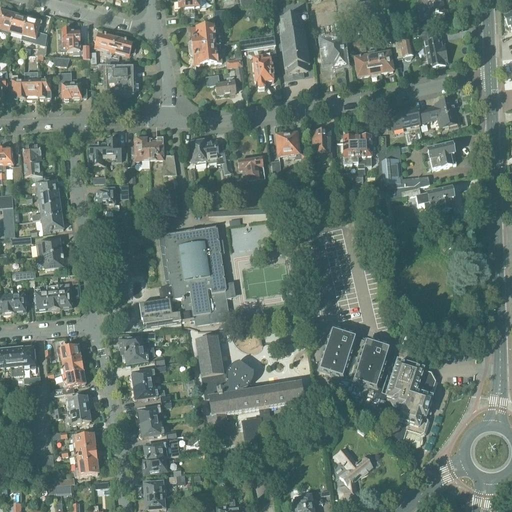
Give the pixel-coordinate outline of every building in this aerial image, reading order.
[(180,11),(193,10),(205,9),(205,1),(204,0),(177,0),(178,3),(179,3),(180,11)] [(238,0),(240,9),(255,6),(253,0),(238,0)] [(419,0),(421,9),(417,9),(420,23),(430,21),(430,18),(444,15),(443,8),(440,0),(419,0)] [(193,10),(180,11),(180,20),(194,19),(193,10)] [(214,13),(214,22),(225,21),(224,12),(214,13)] [(0,31),(2,32),(1,35),(8,37),(9,35),(14,17),(0,13),(0,31)] [(297,17),(288,19),(297,76),(307,74),(306,68),(309,67),(309,66),(307,67),(303,37),(304,36),(304,35),(303,36),(301,23),(308,22),(307,16),(297,17)] [(14,17),(9,35),(22,38),(27,21),(14,17)] [(297,76),(288,19),(280,20),(281,26),(279,27),(281,39),(280,39),(280,40),(281,40),(285,70),(284,70),(284,71),(288,71),(289,77),(297,76)] [(39,24),(27,21),(22,38),(29,40),(28,44),(34,46),(40,27),(41,27),(42,26),(42,25),(41,25),(41,24),(39,24)] [(188,51),(220,48),(218,30),(191,33),(192,43),(190,44),(189,45),(188,47),(188,51)] [(72,54),(72,58),(81,58),(81,57),(83,57),(83,61),(89,61),(89,49),(80,49),(80,34),(71,34),(71,32),(62,32),(62,42),(59,42),(60,51),(67,51),(67,54),(72,54)] [(374,41),(374,44),(384,42),(384,43),(391,41),(387,32),(373,35),(374,41)] [(345,69),(342,41),(341,42),(341,36),(340,36),(340,34),(336,35),(337,42),(333,43),(332,37),(321,39),(322,44),(321,44),(322,48),(319,48),(320,53),(323,53),(325,67),(334,66),(335,70),(345,69)] [(432,37),(427,39),(427,37),(420,38),(419,35),(412,37),(414,43),(421,42),(424,57),(426,57),(429,71),(445,68),(445,66),(447,66),(443,47),(441,47),(440,41),(434,43),(432,37)] [(94,50),(112,55),(115,41),(104,38),(98,37),(97,41),(94,43),(95,46),(94,50)] [(396,60),(404,59),(404,61),(407,62),(410,62),(412,59),(411,57),(413,57),(409,37),(399,39),(399,40),(392,41),(396,60)] [(247,52),(275,48),(274,38),(246,42),(247,52)] [(111,59),(109,66),(114,66),(117,66),(120,57),(129,60),(130,56),(132,57),(134,56),(135,52),(134,50),(132,50),(133,46),(126,44),(115,41),(112,55),(111,59)] [(38,46),(35,58),(38,58),(43,58),(44,58),(46,48),(38,46)] [(220,48),(188,51),(189,54),(190,56),(192,57),(194,57),(195,68),(222,65),(220,48)] [(372,58),(368,58),(368,59),(367,59),(370,78),(372,79),(377,78),(378,76),(381,76),(377,57),(378,57),(377,57),(376,52),(372,53),(372,58)] [(234,56),(235,62),(226,63),(227,71),(236,70),(241,69),(243,69),(241,55),(234,56)] [(377,57),(381,76),(393,74),(389,55),(378,57),(377,57)] [(263,60),(252,61),(256,87),(257,87),(257,92),(259,93),(264,92),(265,91),(264,86),(273,85),(273,78),(272,68),(271,68),(269,57),(262,58),(263,60)] [(358,80),(370,78),(367,59),(368,59),(368,58),(354,61),(358,80)] [(71,60),(55,59),(56,67),(69,69),(71,60)] [(105,85),(131,84),(131,77),(131,73),(131,72),(115,72),(115,71),(114,71),(114,66),(109,66),(103,66),(98,67),(92,67),(92,71),(99,71),(99,81),(105,81),(105,85)] [(8,74),(0,74),(1,80),(0,80),(0,104),(3,104),(2,91),(8,91),(8,74)] [(14,75),(9,75),(8,83),(12,83),(12,103),(18,103),(18,102),(19,102),(20,103),(23,103),(24,102),(25,102),(25,103),(25,85),(25,82),(22,83),(22,81),(19,82),(18,77),(14,77),(14,75)] [(72,86),(72,76),(58,76),(58,94),(62,94),(62,102),(64,102),(65,103),(69,103),(70,102),(71,102),(71,101),(87,101),(86,92),(82,92),(81,86),(72,86)] [(218,78),(206,80),(207,89),(215,88),(217,98),(235,95),(233,80),(227,81),(227,83),(219,84),(218,78)] [(38,84),(38,102),(40,102),(40,103),(43,103),(44,102),(46,102),(46,103),(51,103),(51,81),(43,82),(38,82),(38,84)] [(38,82),(25,82),(25,85),(25,103),(38,103),(38,102),(38,84),(38,82)] [(122,100),(122,98),(132,98),(131,97),(135,97),(135,86),(131,86),(131,84),(105,85),(105,86),(104,86),(104,91),(105,91),(106,99),(113,98),(113,100),(122,100)] [(435,109),(425,111),(428,123),(438,121),(440,129),(457,125),(452,103),(435,107),(435,109)] [(428,123),(425,111),(416,113),(415,110),(389,116),(392,132),(419,126),(418,125),(428,123)] [(312,136),(314,164),(331,163),(329,135),(321,136),(321,134),(313,134),(314,136),(312,136)] [(276,139),(279,159),(298,157),(296,137),(285,138),(284,137),(279,137),(278,139),(276,139)] [(352,168),(357,167),(356,143),(352,143),(352,142),(352,137),(344,137),(344,142),(343,142),(344,164),(343,165),(343,167),(344,168),(344,170),(346,172),(350,172),(352,169),(352,168)] [(365,169),(378,169),(378,161),(371,161),(370,141),(370,137),(361,137),(361,141),(361,142),(356,143),(357,167),(357,176),(358,185),(363,185),(363,177),(365,177),(365,169)] [(150,165),(149,142),(149,141),(134,142),(134,149),(133,149),(133,157),(134,157),(134,165),(150,165)] [(177,178),(174,158),(167,158),(163,158),(163,141),(149,142),(150,165),(162,164),(163,179),(177,178)] [(107,143),(107,146),(108,155),(106,155),(106,163),(106,164),(114,164),(114,166),(122,166),(121,148),(117,148),(117,143),(115,143),(113,142),(111,142),(109,143),(107,143)] [(218,154),(216,143),(203,145),(203,144),(202,144),(204,151),(207,151),(209,167),(216,165),(216,167),(222,167),(224,177),(231,176),(227,153),(218,154)] [(204,151),(202,144),(197,145),(195,144),(192,144),(191,146),(189,146),(189,147),(192,166),(195,166),(195,168),(205,167),(205,165),(208,165),(208,167),(209,167),(207,151),(204,151)] [(108,155),(107,146),(98,146),(98,149),(91,149),(89,149),(89,159),(90,159),(90,171),(106,171),(106,164),(106,163),(106,155),(108,155)] [(452,168),(456,167),(451,148),(427,154),(428,155),(423,156),(426,173),(429,173),(429,174),(430,174),(430,173),(432,172),(432,173),(452,169),(452,168)] [(34,179),(34,183),(43,183),(42,177),(44,176),(43,173),(42,173),(41,156),(41,155),(41,152),(40,151),(40,149),(23,150),(25,180),(34,179)] [(379,154),(378,161),(378,169),(378,197),(388,196),(388,197),(401,194),(419,190),(430,188),(428,179),(403,182),(400,155),(408,153),(408,149),(400,151),(386,153),(379,154)] [(0,150),(0,164),(0,169),(2,187),(3,187),(7,187),(6,168),(13,167),(12,151),(4,151),(0,150)] [(246,164),(238,165),(239,174),(242,174),(244,185),(260,183),(259,183),(265,182),(262,161),(253,163),(253,161),(246,162),(246,164)] [(271,164),(272,179),(281,178),(280,164),(271,164)] [(330,164),(331,185),(339,184),(337,164),(330,164)] [(187,173),(189,183),(196,181),(194,172),(187,173)] [(273,183),(265,184),(268,206),(276,205),(273,183)] [(36,186),(38,199),(58,196),(56,184),(45,185),(36,186)] [(12,187),(7,187),(3,187),(3,197),(13,196),(12,187)] [(419,190),(401,194),(402,201),(420,197),(419,190)] [(98,201),(98,208),(103,208),(104,214),(114,214),(114,207),(114,204),(117,204),(117,192),(103,193),(103,194),(98,194),(98,200),(97,200),(97,201),(98,201)] [(451,212),(455,211),(453,202),(451,192),(427,196),(427,197),(416,199),(418,209),(424,207),(425,215),(430,215),(431,217),(451,213),(451,212)] [(402,201),(401,194),(388,197),(390,204),(402,201)] [(59,202),(58,196),(38,199),(40,210),(60,208),(60,207),(61,206),(60,202),(59,202)] [(0,211),(14,210),(13,198),(0,198),(0,211)] [(60,209),(60,208),(40,210),(41,217),(32,218),(33,224),(41,223),(61,220),(61,214),(62,213),(61,209),(60,209)] [(61,220),(41,223),(43,236),(52,234),(63,232),(61,220)] [(395,229),(376,233),(378,243),(397,239),(395,229)] [(163,237),(158,238),(166,290),(160,291),(162,304),(139,307),(141,322),(138,323),(139,330),(146,329),(146,330),(181,325),(181,323),(190,322),(190,323),(194,322),(195,329),(230,324),(226,302),(231,301),(229,286),(224,287),(220,256),(224,256),(222,243),(218,243),(216,230),(164,238),(163,237)] [(31,239),(30,239),(11,240),(11,247),(32,246),(31,239)] [(37,245),(38,259),(61,257),(59,243),(37,245)] [(61,257),(38,259),(39,265),(44,265),(45,273),(68,270),(67,261),(64,261),(64,260),(61,261),(61,257)] [(15,282),(36,280),(35,273),(14,275),(15,282)] [(53,294),(47,294),(49,313),(52,314),(56,313),(60,312),(61,312),(59,293),(58,288),(52,289),(53,294)] [(64,293),(59,293),(61,312),(72,311),(70,289),(64,290),(64,293)] [(7,298),(1,298),(2,317),(4,317),(6,318),(9,317),(14,316),(13,297),(12,292),(6,293),(7,298)] [(49,313),(47,294),(46,292),(35,293),(36,314),(48,313),(49,313)] [(18,297),(13,297),(14,316),(26,315),(24,294),(17,294),(18,297)] [(408,368),(400,365),(398,365),(387,397),(381,396),(388,374),(387,370),(391,368),(392,363),(390,359),(387,359),(390,352),(366,344),(365,345),(362,345),(364,341),(359,340),(358,343),(355,342),(356,341),(332,333),(319,374),(330,378),(330,380),(335,385),(367,414),(374,416),(373,420),(379,421),(378,424),(391,428),(389,434),(402,445),(417,450),(420,449),(422,441),(421,438),(424,437),(428,424),(426,421),(425,420),(425,419),(431,400),(428,399),(429,396),(433,394),(436,384),(431,375),(425,374),(418,396),(415,395),(417,390),(417,391),(422,373),(411,369),(410,374),(407,373),(408,368)] [(143,352),(150,351),(148,341),(156,341),(155,335),(142,335),(142,338),(120,342),(121,348),(120,350),(120,353),(122,354),(122,356),(143,352)] [(240,365),(238,365),(236,366),(235,366),(233,367),(231,369),(230,370),(229,372),(228,373),(227,374),(227,375),(226,376),(226,377),(223,376),(217,339),(196,343),(204,402),(208,402),(211,419),(206,420),(209,443),(228,440),(225,426),(223,418),(258,413),(260,422),(242,425),(248,463),(266,460),(262,436),(290,432),(287,418),(265,421),(264,412),(303,405),(300,384),(294,385),(295,387),(265,392),(264,386),(255,387),(251,388),(250,387),(251,385),(252,384),(252,383),(253,381),(253,379),(253,378),(253,376),(253,375),(253,374),(253,375),(240,365)] [(56,352),(59,366),(81,361),(78,348),(73,349),(73,348),(59,351),(59,352),(56,352)] [(23,372),(22,351),(19,351),(19,353),(17,353),(15,352),(10,352),(12,373),(23,372)] [(22,351),(23,372),(36,371),(34,353),(32,351),(22,352),(22,351)] [(143,352),(122,356),(122,357),(125,356),(127,368),(148,364),(147,358),(146,359),(145,352),(150,352),(150,351),(143,352)] [(0,374),(12,373),(10,352),(4,352),(2,354),(0,354),(0,374)] [(153,361),(155,368),(165,366),(164,359),(153,361)] [(81,361),(59,366),(61,379),(83,374),(81,361)] [(165,366),(155,368),(156,375),(166,374),(165,366)] [(135,390),(155,387),(154,379),(155,379),(154,373),(132,377),(129,380),(132,382),(133,382),(135,390)] [(83,374),(61,379),(64,391),(73,389),(86,387),(83,374)] [(155,387),(135,390),(136,397),(135,398),(132,401),(135,403),(158,399),(157,393),(156,393),(155,387)] [(159,398),(160,405),(171,403),(176,403),(175,396),(170,397),(170,396),(159,398)] [(65,402),(67,416),(88,413),(87,406),(89,406),(88,401),(86,401),(86,399),(65,402)] [(171,403),(160,405),(161,412),(172,410),(171,403)] [(331,407),(323,405),(321,413),(327,415),(328,417),(331,415),(330,413),(331,407)] [(141,428),(161,425),(160,417),(161,416),(160,411),(138,414),(135,418),(139,420),(140,420),(141,428)] [(88,413),(67,416),(70,428),(90,425),(89,423),(91,423),(90,418),(88,418),(88,413)] [(316,417),(307,419),(308,428),(318,427),(316,417)] [(161,425),(141,428),(142,435),(141,435),(139,438),(142,440),(164,437),(163,431),(162,431),(161,425)] [(22,429),(6,429),(6,440),(22,440),(22,429)] [(166,441),(176,440),(176,433),(165,434),(166,441)] [(73,453),(94,450),(93,437),(72,439),(73,453)] [(321,437),(312,438),(314,448),(322,447),(321,437)] [(183,439),(176,440),(166,441),(168,449),(177,447),(177,445),(183,445),(183,439)] [(143,464),(167,460),(166,452),(167,452),(166,447),(144,450),(146,462),(143,462),(143,464)] [(95,450),(94,450),(73,453),(75,466),(96,464),(97,464),(95,450)] [(344,451),(336,457),(344,467),(343,468),(343,469),(345,468),(348,472),(339,479),(346,488),(347,489),(339,490),(340,502),(356,499),(354,485),(354,486),(354,485),(355,484),(354,482),(357,480),(358,480),(360,478),(361,478),(362,478),(363,478),(363,477),(364,477),(365,476),(366,475),(366,474),(367,473),(372,469),(364,459),(356,466),(344,451)] [(167,460),(143,464),(143,465),(142,466),(143,470),(144,471),(145,476),(166,473),(165,461),(167,461),(167,460)] [(98,477),(96,464),(75,466),(76,479),(98,477)] [(183,479),(177,482),(180,487),(186,484),(183,479)] [(58,489),(57,482),(55,480),(48,484),(49,497),(55,496),(55,490),(58,489)] [(74,480),(57,482),(58,489),(75,487),(74,480)] [(145,500),(165,499),(168,499),(168,491),(165,491),(164,485),(144,487),(144,494),(143,495),(143,498),(145,499),(145,500)] [(309,497),(293,499),(294,511),(312,511),(312,509),(317,508),(317,506),(321,506),(321,502),(310,504),(309,497)] [(165,499),(145,500),(145,501),(144,502),(144,505),(145,506),(145,511),(156,511),(166,511),(165,499)]
